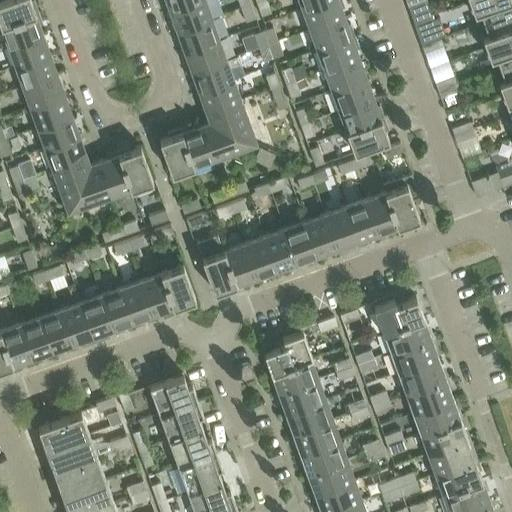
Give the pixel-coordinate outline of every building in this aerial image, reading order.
[(39,10),(35,0),(0,0),(0,21),(1,23),(39,10)] [(192,0),(166,0),(170,8),(192,0)] [(212,16),(205,0),(192,0),(170,8),(177,29),(212,16)] [(271,11),(267,0),(257,0),(256,0),(261,14),(271,11)] [(345,15),(342,7),(345,5),(342,0),(321,0),(303,7),(310,27),(345,15)] [(511,10),(511,0),(470,0),(478,23),(511,10)] [(256,16),(251,2),(241,6),(246,20),(256,16)] [(43,31),(40,23),(43,22),(39,10),(1,23),(8,43),(43,31)] [(511,36),(511,10),(478,23),(486,45),(511,36)] [(355,34),(351,22),(347,23),(345,15),(310,27),(317,48),(355,34)] [(219,37),(212,16),(177,29),(185,49),(219,37)] [(422,43),(441,36),(441,37),(446,35),(439,16),(415,24),(422,43)] [(278,39),(273,25),(263,29),(268,42),(278,39)] [(268,42),(263,29),(254,32),(259,46),(268,42)] [(50,51),(43,31),(8,43),(15,64),(50,51)] [(359,55),(356,48),(359,46),(355,34),(317,48),(325,68),(359,55)] [(443,44),(441,37),(441,36),(422,43),(424,50),(443,44)] [(511,61),(511,36),(486,45),(494,68),(511,61)] [(227,57),(219,37),(185,49),(192,70),(227,57)] [(283,51),(278,39),(268,42),(273,55),(283,51)] [(273,55),(268,42),(259,46),(263,59),(273,55)] [(23,84),(58,72),(50,51),(15,64),(23,84)] [(367,76),(359,55),(325,68),(332,88),(367,76)] [(234,78),(227,57),(192,70),(199,90),(234,78)] [(511,87),(511,61),(494,68),(503,91),(511,87)] [(296,78),(291,65),(281,68),(286,82),(296,78)] [(270,87),(271,87),(280,84),(275,70),(265,74),(270,87)] [(65,93),(58,72),(23,84),(30,105),(65,93)] [(438,88),(457,82),(454,74),(435,81),(438,88)] [(374,96),(367,76),(332,88),(339,109),(374,96)] [(207,110),(241,98),(234,78),(199,90),(207,110)] [(301,92),(296,78),(286,82),(291,96),(301,92)] [(441,96),(459,89),(457,82),(438,88),(441,96)] [(287,104),(280,84),(271,87),(278,108),(287,104)] [(511,112),(511,87),(503,91),(511,113),(511,112)] [(72,113),(65,93),(30,105),(38,125),(72,113)] [(384,115),(380,103),(377,104),(374,96),(339,109),(347,129),(384,115)] [(257,141),(241,98),(207,110),(210,119),(257,141)] [(310,119),(305,105),(296,109),(300,123),(310,119)] [(80,133),(72,113),(38,125),(45,146),(80,133)] [(389,138),(385,129),(389,127),(384,115),(347,129),(354,150),(389,138)] [(257,141),(210,119),(201,122),(214,157),(257,141)] [(315,133),(310,119),(300,123),(305,136),(315,133)] [(473,127),(470,119),(452,126),(455,133),(473,127)] [(214,157),(201,122),(193,125),(192,122),(180,127),(193,164),(214,157)] [(193,164),(180,127),(168,131),(169,134),(159,137),(172,172),(193,164)] [(457,141),(476,134),(473,127),(455,133),(457,141)] [(87,153),(80,133),(45,146),(52,166),(87,153)] [(11,151),(6,137),(0,138),(0,151),(1,154),(11,151)] [(404,149),(400,140),(383,146),(387,155),(404,149)] [(153,179),(141,144),(131,147),(130,144),(118,149),(132,186),(153,179)] [(324,161),(318,144),(309,147),(315,164),(324,161)] [(132,186),(118,149),(106,153),(107,156),(99,159),(111,194),(132,186)] [(68,209),(90,162),(87,153),(52,166),(68,209)] [(355,167),(369,162),(365,153),(351,158),(355,167)] [(355,167),(351,158),(338,163),(341,172),(355,167)] [(111,194),(99,159),(90,162),(68,209),(111,194)] [(23,176),(18,163),(9,166),(14,180),(23,177),(22,176),(23,176)] [(328,177),(325,167),(311,172),(314,182),(328,177)] [(502,185),(499,176),(497,170),(471,179),(476,195),(502,185)] [(420,195),(412,171),(383,182),(386,189),(398,224),(399,227),(411,222),(410,220),(419,216),(413,198),(420,195)] [(511,181),(511,171),(499,176),(502,185),(511,181)] [(314,182),(311,172),(297,177),(301,187),(314,182)] [(285,185),(282,176),(268,181),(271,190),(285,185)] [(30,197),(23,177),(14,180),(21,200),(30,197)] [(248,188),(245,179),(224,187),(227,196),(248,188)] [(271,190),(268,181),(254,186),(258,195),(271,190)] [(13,196),(8,182),(0,184),(0,190),(3,199),(13,196)] [(227,196),(224,187),(224,186),(210,191),(214,201),(227,196)] [(387,231),(399,227),(398,224),(386,189),(365,196),(378,231),(386,228),(387,231)] [(201,205),(198,196),(181,202),(184,211),(201,205)] [(378,231),(365,196),(345,204),(358,238),(378,231)] [(247,206),(243,197),(230,202),(233,211),(247,206)] [(233,211),(230,202),(216,206),(219,216),(233,211)] [(358,238),(345,204),(325,211),(337,246),(358,238)] [(169,217),(166,208),(149,214),(152,223),(169,217)] [(22,222),(18,209),(8,212),(13,226),(22,222)] [(206,220),(203,211),(186,217),(189,226),(206,220)] [(337,246),(325,211),(304,218),(317,253),(318,256),(330,252),(329,249),(337,246)] [(139,228),(136,218),(122,223),(122,224),(125,233),(139,228)] [(317,253),(304,218),(284,226),(297,260),(305,257),(306,260),(318,256),(317,253)] [(27,236),(22,222),(13,226),(18,240),(27,236)] [(174,232),(171,223),(154,229),(157,238),(174,232)] [(125,233),(122,224),(102,231),(105,240),(125,233)] [(297,260),(284,226),(264,233),(276,268),(297,260)] [(145,243),(141,233),(128,238),(131,248),(145,243)] [(276,268),(264,233),(243,240),(256,275),(276,268)] [(131,248),(128,238),(114,243),(117,253),(131,248)] [(256,275),(243,240),(223,248),(236,282),(237,285),(249,281),(248,278),(256,275)] [(102,251),(101,248),(98,242),(85,247),(88,256),(102,251)] [(37,264),(31,247),(22,251),(28,267),(37,264)] [(88,256),(85,247),(71,251),(74,261),(88,256)] [(236,282),(223,248),(202,255),(214,290),(224,287),(225,290),(237,285),(236,282)] [(63,272),(60,262),(46,267),(50,277),(63,272)] [(196,297),(183,262),(162,270),(175,307),(187,303),(186,300),(196,297)] [(50,277),(46,267),(32,272),(36,282),(50,277)] [(175,307),(162,270),(141,277),(154,312),(162,309),(163,312),(175,307)] [(23,287),(19,277),(6,282),(9,292),(23,287)] [(154,312),(141,277),(121,284),(134,319),(154,312)] [(0,295),(9,292),(6,282),(0,284),(0,295)] [(134,319),(121,284),(101,292),(113,326),(134,319)] [(113,326),(101,292),(80,299),(94,337),(106,332),(105,329),(113,326)] [(424,315),(416,294),(396,302),(394,297),(374,305),(383,330),(424,315)] [(94,337),(80,299),(60,306),(73,341),(81,338),(82,341),(94,337)] [(73,341),(60,306),(40,314),(52,348),(73,341)] [(360,315),(357,306),(340,312),(343,321),(360,315)] [(52,348),(40,314),(20,321),(32,356),(52,348)] [(337,323),(334,314),(317,320),(321,329),(337,323)] [(431,336),(424,315),(383,330),(384,330),(391,350),(431,336)] [(32,356),(20,321),(0,327),(0,330),(13,366),(25,362),(24,359),(32,356)] [(13,366),(0,330),(0,368),(1,370),(13,366)] [(312,355),(303,330),(283,337),(284,342),(264,349),(272,370),(312,355)] [(438,356),(431,336),(391,350),(399,370),(438,356)] [(375,356),(372,347),(355,354),(358,362),(375,356)] [(319,376),(312,357),(313,356),(312,355),(272,370),(279,390),(319,376)] [(352,364),(349,356),(332,362),(335,370),(352,364)] [(378,364),(375,356),(358,362),(361,370),(378,364)] [(446,376),(438,356),(399,370),(406,391),(446,376)] [(355,373),(352,364),(335,370),(338,379),(355,373)] [(198,397),(192,382),(188,383),(183,372),(150,384),(159,411),(198,397)] [(326,396),(319,376),(279,390),(286,411),(326,396)] [(453,397),(446,376),(406,391),(413,411),(453,397)] [(389,397),(386,388),(369,394),(372,403),(389,397)] [(134,406),(128,389),(118,392),(125,409),(134,406)] [(116,403),(113,394),(96,400),(99,409),(116,403)] [(333,417),(326,396),(286,411),(294,431),(333,417)] [(367,405),(364,396),(347,402),(350,411),(367,405)] [(203,425),(199,414),(203,413),(198,397),(159,411),(169,437),(203,425)] [(392,405),(389,397),(372,403),(375,411),(392,405)] [(460,417),(453,397),(413,411),(421,431),(460,417)] [(370,413),(367,405),(350,411),(353,419),(370,413)] [(90,432),(81,409),(38,424),(42,434),(40,435),(41,436),(45,448),(90,432)] [(341,437),(333,417),(294,431),(301,451),(341,437)] [(468,437),(460,417),(421,431),(428,452),(468,437)] [(217,450),(211,434),(207,436),(203,425),(169,437),(178,464),(217,450)] [(148,445),(142,428),(133,431),(139,448),(148,445)] [(404,437),(401,428),(384,434),(387,443),(404,437)] [(98,454),(90,432),(45,448),(50,461),(51,461),(55,470),(98,454)] [(130,443),(127,433),(110,440),(113,449),(130,443)] [(348,457),(341,437),(301,451),(308,472),(348,457)] [(381,445),(378,437),(361,443),(364,451),(381,445)] [(407,446),(404,437),(387,443),(390,452),(407,446)] [(475,458),(468,437),(428,452),(435,472),(475,458)] [(134,452),(130,443),(113,449),(117,458),(134,452)] [(154,462),(148,445),(139,448),(145,465),(154,462)] [(384,454),(383,451),(381,445),(364,451),(367,460),(384,454)] [(222,478),(218,467),(222,465),(217,450),(178,464),(188,490),(222,478)] [(106,477),(98,454),(55,470),(58,479),(57,480),(61,493),(106,477)] [(355,478),(348,457),(308,472),(316,492),(355,478)] [(482,478),(475,458),(435,472),(443,492),(482,478)] [(416,479),(413,470),(396,476),(399,485),(416,479)] [(399,485),(396,476),(378,482),(382,491),(399,485)] [(79,511),(114,500),(106,477),(61,493),(66,505),(66,506),(68,506),(69,511),(79,511)] [(209,511),(236,503),(230,487),(226,489),(222,478),(188,490),(195,511),(209,511)] [(323,511),(363,498),(355,478),(316,492),(322,511),(323,511)] [(451,511),(490,498),(482,478),(443,492),(449,511),(451,511)] [(146,488),(143,479),(126,485),(130,494),(146,488)] [(419,488),(416,479),(399,485),(402,494),(419,488)] [(167,498),(161,480),(151,484),(158,501),(167,498)] [(402,494),(399,485),(382,491),(385,500),(402,494)] [(150,497),(146,488),(130,494),(133,503),(150,497)] [(171,511),(167,498),(158,501),(161,511),(171,511)] [(367,511),(363,498),(323,511),(367,511)] [(413,511),(429,506),(426,498),(409,504),(411,511),(413,511)] [(494,511),(490,498),(451,511),(494,511)] [(118,511),(114,500),(79,511),(118,511)] [(239,511),(236,503),(209,511),(239,511)]
